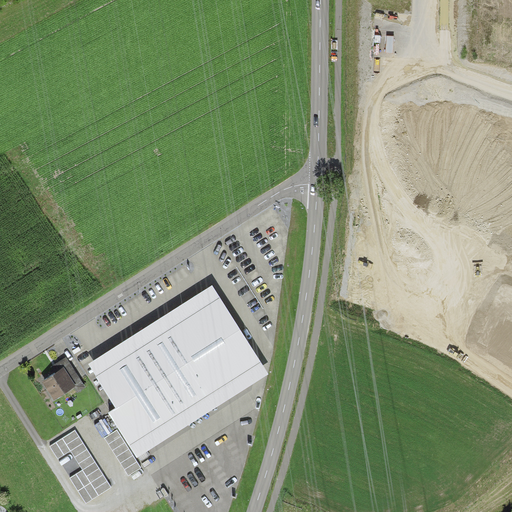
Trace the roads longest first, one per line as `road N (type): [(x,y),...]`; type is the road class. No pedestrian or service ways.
road 1 (unknown): [(0,376),(81,503),(107,501),(226,418),(261,359),(218,267),(100,343)]
road 2 (residential): [(317,181),(259,204),(0,371)]
road 3 (tertiary): [(252,511),(294,361),(317,181)]
road 4 (tertiary): [(317,181),(318,0)]
road 5 (track): [(427,0),(436,55),(511,94)]
